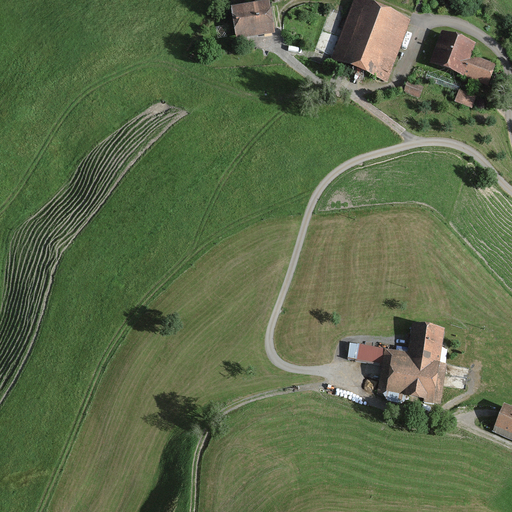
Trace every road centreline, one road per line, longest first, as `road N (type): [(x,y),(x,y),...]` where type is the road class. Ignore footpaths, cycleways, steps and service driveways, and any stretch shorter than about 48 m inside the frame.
road 1 (track): [(511,191),(471,151),(437,141),(367,156),(330,176),(311,204),(269,343),(288,367),(337,373)]
road 2 (track): [(193,511),(199,448),(218,415),(337,373)]
road 3 (track): [(511,445),(387,406),(337,373)]
